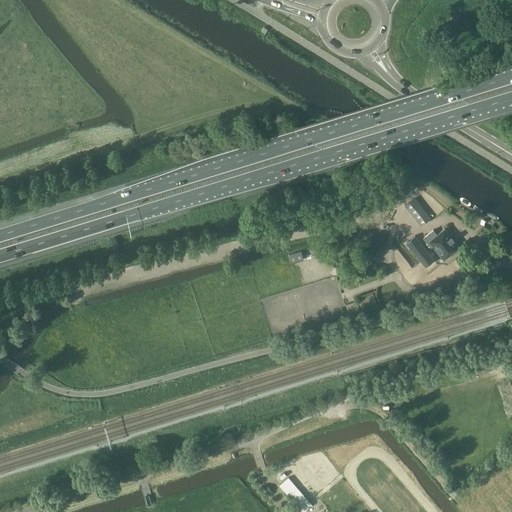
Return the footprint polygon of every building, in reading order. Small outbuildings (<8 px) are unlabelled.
[(414,199),(405,205),(421,225),(429,219),(414,199)] [(391,228),(393,216),(376,213),(374,226),(391,228)] [(444,259),(459,247),(445,228),(429,240),(444,259)] [(415,236),(407,243),(425,266),(434,260),(415,236)] [(290,254),(292,261),(303,258),(301,251),(290,254)] [(313,503),(282,466),(273,474),(303,511),(313,503)]
